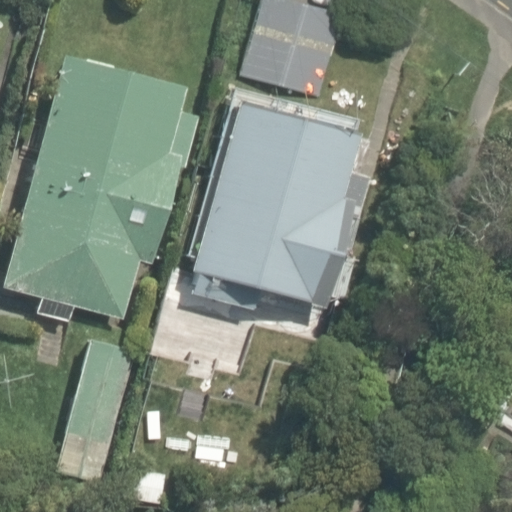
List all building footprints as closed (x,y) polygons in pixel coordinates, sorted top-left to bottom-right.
[(325,0),(248,0),(234,79),(315,95),(332,1),(325,0)] [(0,211),(0,280),(118,304),(126,264),(138,266),(159,158),(174,161),(193,68),(35,37),(0,211)] [(176,307),(248,321),(252,300),(325,315),(350,184),(332,180),(345,113),(218,89),(176,307)] [(511,163),(496,185),(511,196),(511,163)] [(132,332),(76,320),(50,441),(106,453),(132,332)] [(511,391),(494,416),(511,429),(511,391)] [(511,511),(511,510),(437,481),(424,511),(511,511)]
